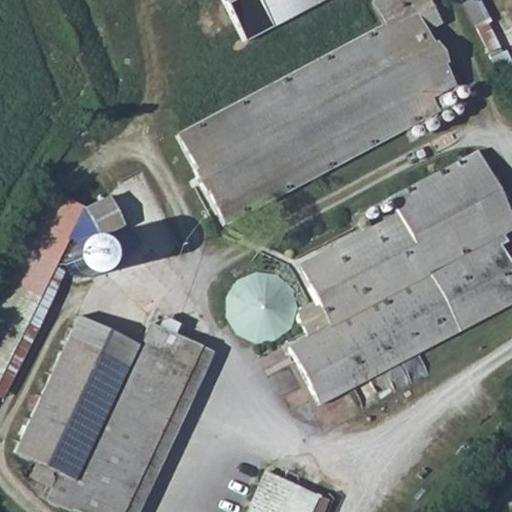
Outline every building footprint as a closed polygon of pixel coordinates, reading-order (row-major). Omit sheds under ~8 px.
[(436,54),(452,46),(427,0),(399,0),(375,12),(386,38),(176,144),(221,233),(438,122),(433,112),(461,98),(436,54)] [(217,0),(241,44),(323,0),(217,0)] [(51,159),(0,268),(0,406),(75,243),(66,238),(95,179),(51,159)] [(511,309),(511,269),(460,167),(393,200),(399,212),(297,263),(330,328),(289,349),(318,406),(511,309)] [(75,485),(66,505),(78,511),(135,511),(207,362),(148,333),(75,485)] [(12,454),(36,466),(70,482),(122,372),(65,345),(12,454)] [(59,511),(62,511),(66,505),(75,485),(70,482),(36,466),(28,480),(51,491),(45,504),(59,511)] [(320,511),(325,501),(264,472),(246,511),(320,511)]
